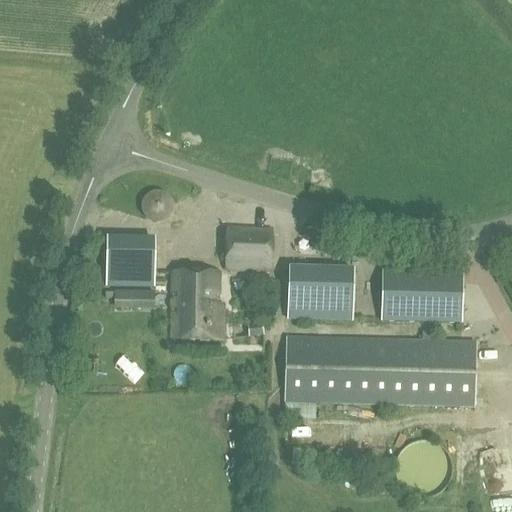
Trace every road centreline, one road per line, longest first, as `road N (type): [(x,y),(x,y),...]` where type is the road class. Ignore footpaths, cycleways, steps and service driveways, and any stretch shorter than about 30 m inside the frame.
road 1 (unclassified): [(107,145),(391,229),(447,235),(511,223)]
road 2 (unclassified): [(30,511),(59,274),(107,145)]
road 3 (unclassified): [(107,145),(193,0)]
